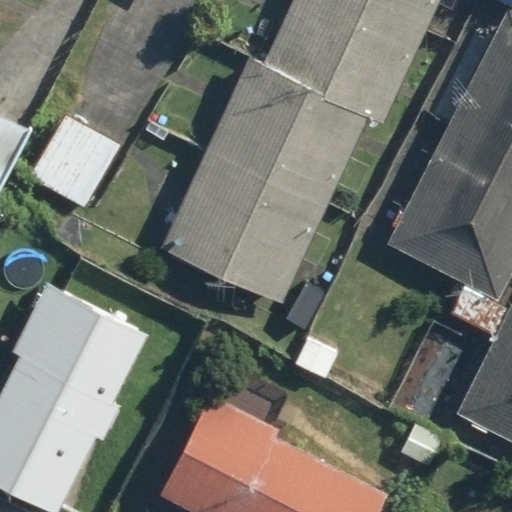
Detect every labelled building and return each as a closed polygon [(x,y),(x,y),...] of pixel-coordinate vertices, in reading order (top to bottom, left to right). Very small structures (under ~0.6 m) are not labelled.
[(156,243),(279,301),(366,117),(386,127),(445,0),(290,0),(263,58),(247,51),(156,243)] [(511,265),(511,0),(499,0),(510,5),(494,33),(481,26),(434,112),(448,119),(387,231),(464,273),(445,309),(492,334),(451,410),(511,440),(511,299),(498,292),(511,265)] [(21,171),(80,208),(121,142),(62,105),(21,171)] [(0,185),(29,129),(0,113),(0,185)] [(0,511),(55,511),(99,434),(104,437),(123,404),(115,400),(150,337),(46,279),(3,356),(13,361),(0,386),(0,511)] [(201,511),(376,511),(386,495),(275,436),(280,428),(207,388),(154,487),(201,511)]
